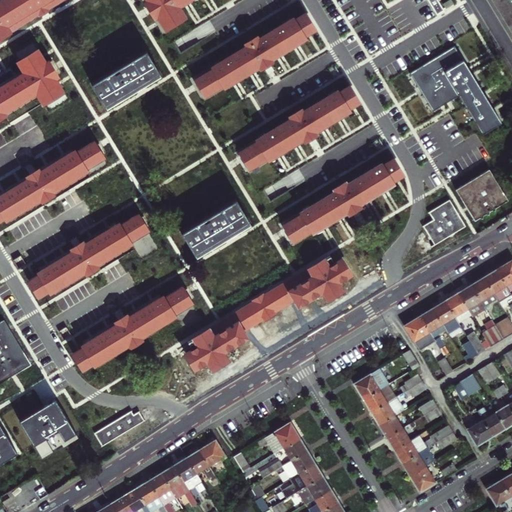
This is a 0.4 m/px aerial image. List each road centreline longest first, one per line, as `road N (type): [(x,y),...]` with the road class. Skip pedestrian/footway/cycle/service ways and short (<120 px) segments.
road 1 (secondary): [(294,356),(46,511)]
road 2 (secondary): [(511,225),(294,356)]
road 3 (residential): [(294,356),(389,511)]
